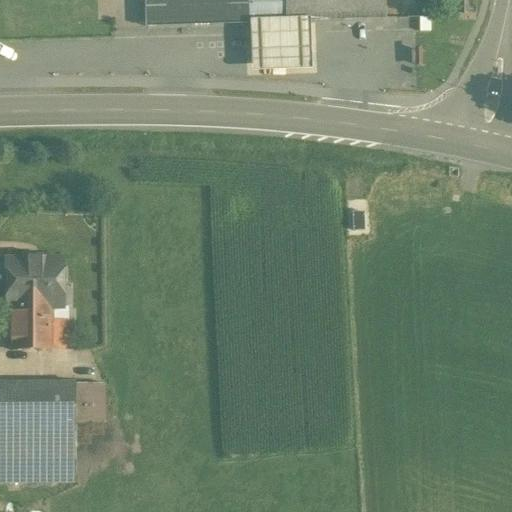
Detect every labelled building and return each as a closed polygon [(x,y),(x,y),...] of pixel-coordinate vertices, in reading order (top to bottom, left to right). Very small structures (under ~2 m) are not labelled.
[(143,0),(144,27),(251,23),(251,0),(143,0)] [(284,22),(283,0),(251,0),(251,23),(284,22)] [(383,0),(283,0),(284,22),(311,21),(384,19),(383,0)] [(251,23),(253,73),(313,71),(311,21),(251,23)] [(43,260),(39,257),(26,258),(23,261),(6,261),(6,308),(10,308),(10,351),(67,351),(67,320),(52,320),(52,307),(60,307),(60,287),(65,284),(64,268),(60,265),(60,260),(43,260)] [(37,385),(0,384),(0,432),(38,433),(38,423),(37,423),(37,385)] [(103,384),(73,385),(73,423),(103,422),(103,384)] [(73,385),(37,385),(37,423),(38,423),(38,433),(73,433),(73,423),(73,385)] [(38,433),(0,432),(0,483),(73,483),(73,433),(38,433)]
